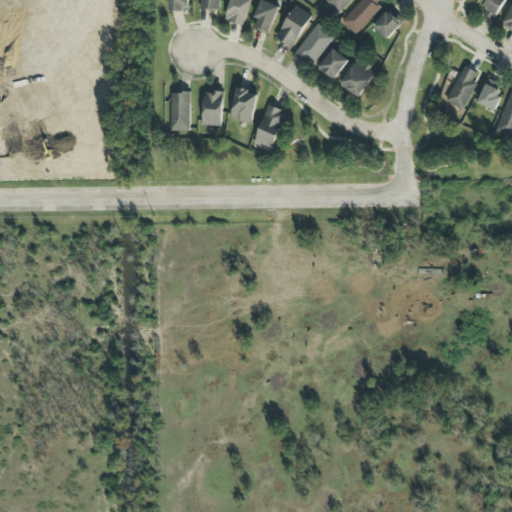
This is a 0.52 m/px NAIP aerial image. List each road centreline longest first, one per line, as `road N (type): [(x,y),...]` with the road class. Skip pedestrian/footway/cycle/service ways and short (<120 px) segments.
road 1 (residential): [(0,199),(405,194)]
road 2 (residential): [(195,48),(267,66),(338,116),(370,132),(398,134)]
road 3 (residential): [(447,0),(416,50),(398,134),(405,194)]
